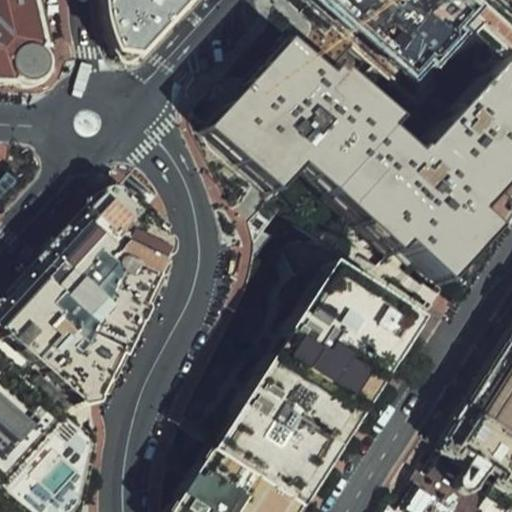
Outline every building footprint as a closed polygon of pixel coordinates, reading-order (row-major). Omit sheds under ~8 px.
[(34,0),(0,0),(0,84),(12,85),(23,89),(35,87),(44,83),(50,74),(51,64),(45,50),(34,0)] [(186,0),(97,0),(100,32),(111,55),(134,59),(186,0)] [(482,26),(453,0),(309,0),(417,97),(482,26)] [(511,0),(483,0),(511,21),(511,0)] [(323,96),(270,48),(198,128),(279,201),(302,176),(393,257),(400,248),(448,291),(482,253),(457,231),(511,169),(511,77),(498,65),(416,156),(335,83),(323,96)] [(91,201),(0,302),(0,333),(75,407),(92,403),(163,266),(164,236),(108,182),(91,201)] [(290,511),(413,321),(323,263),(162,511),(290,511)] [(511,314),(434,438),(458,454),(441,481),(467,497),(478,480),(509,497),(511,492),(511,314)] [(66,511),(70,415),(0,354),(0,505),(8,511),(66,511)]
